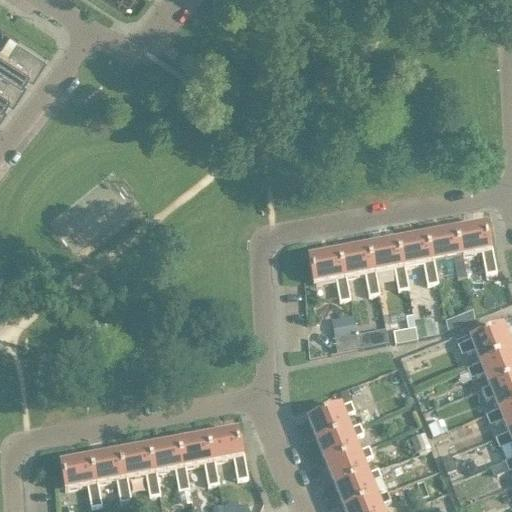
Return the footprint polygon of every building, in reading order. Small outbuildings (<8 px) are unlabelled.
[(0,68),(19,80),(22,75),(29,79),(43,58),(15,40),(6,53),(0,49),(0,68)] [(0,103),(2,100),(9,104),(23,82),(19,80),(0,68),(0,103)] [(458,260),(460,259),(480,255),(484,277),(493,275),(489,253),(487,253),(482,228),(453,233),(458,260)] [(464,281),(460,259),(458,260),(453,233),(424,239),(429,265),(430,265),(450,261),(454,282),(464,281)] [(424,239),(394,244),(399,271),(401,270),(421,266),(425,288),(434,286),(430,265),(429,265),(424,239)] [(399,271),(394,244),(365,250),(370,276),(372,276),(392,272),(396,293),(405,292),(401,270),(399,271)] [(365,250),(336,255),(341,281),(343,281),(363,277),(367,299),(376,297),(372,276),(370,276),(365,250)] [(343,281),(341,281),(336,255),(306,261),(311,287),(334,283),(338,304),(347,302),(343,281)] [(400,314),(416,314),(415,300),(400,301),(400,314)] [(410,317),(402,318),(405,331),(413,330),(412,325),(410,317)] [(334,339),(355,335),(352,318),(331,321),(334,339)] [(446,323),(443,324),(444,334),(447,333),(458,328),(456,319),(446,323)] [(430,321),(412,325),(413,330),(415,341),(433,338),(430,321)] [(477,366),(509,353),(499,329),(468,342),(468,343),(456,348),(460,358),(472,353),(477,366)] [(405,331),(390,334),(392,345),(392,347),(415,343),(415,341),(413,330),(405,331)] [(366,335),(353,338),(356,352),(369,350),(366,335)] [(332,342),(331,342),(334,356),(356,352),(353,338),(332,342)] [(481,376),(487,389),(511,379),(511,360),(509,353),(477,366),(470,369),(474,379),(481,376)] [(496,412),(511,406),(511,379),(487,389),(479,392),(483,402),(491,399),(496,412)] [(506,436),(511,433),(511,406),(496,412),(489,415),(493,425),(500,422),(506,436)] [(315,446),(346,433),(341,419),(351,415),(347,407),(337,411),(337,410),(306,423),(315,446)] [(440,422),(425,427),(430,440),(445,434),(440,422)] [(324,468),(355,455),(350,441),(360,437),(356,429),(346,433),(315,446),(324,468)] [(509,445),(511,451),(511,433),(506,436),(498,439),(502,448),(509,445)] [(209,466),(211,465),(231,462),(235,483),(244,481),(240,459),(239,459),(234,434),(204,440),(209,466)] [(417,437),(408,441),(413,455),(423,452),(417,437)] [(215,487),(211,465),(209,466),(204,440),(175,445),(180,471),(182,471),(202,467),(206,489),(215,487)] [(151,477),(153,476),(173,473),(177,494),(186,492),(182,471),(180,471),(175,445),(146,451),(151,477)] [(122,482),(124,482),(144,478),(148,500),(157,498),(153,476),(151,477),(146,451),(117,456),(122,482)] [(333,490),(364,478),(359,463),(369,460),(365,451),(355,455),(324,468),(333,490)] [(92,488),(94,487),(114,484),(118,505),(128,503),(124,482),(122,482),(117,456),(87,462),(92,488)] [(511,459),(503,464),(507,473),(511,471),(511,459)] [(92,488),(87,462),(58,467),(63,493),(85,489),(89,510),(98,509),(94,487),(92,488)] [(341,511),(343,511),(383,496),(374,474),(364,478),(333,490),(341,511)] [(400,508),(401,511),(430,511),(439,508),(431,493),(400,508)] [(378,511),(377,508),(387,504),(383,496),(343,511),(378,511)]
